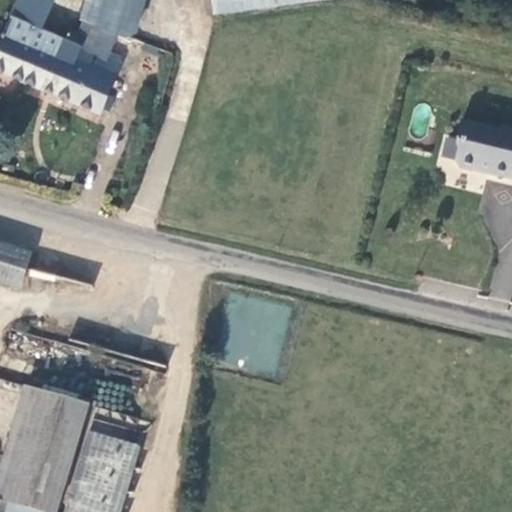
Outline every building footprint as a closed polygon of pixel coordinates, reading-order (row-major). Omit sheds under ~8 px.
[(21,0),(14,16),(40,30),(52,0),(21,0)] [(87,0),(83,20),(129,39),(141,33),(149,0),(87,0)] [(215,0),(217,13),(310,0),(215,0)] [(0,72),(102,114),(123,65),(40,30),(14,16),(6,33),(3,32),(0,39),(0,72)] [(500,128),(464,118),(460,135),(463,139),(459,159),(463,165),(476,169),(483,165),(492,166),(490,171),(511,176),(511,125),(504,124),(500,128)] [(0,280),(22,287),(33,253),(0,243),(0,280)] [(28,385),(0,475),(0,500),(39,511),(59,511),(91,404),(28,385)] [(116,511),(137,444),(91,431),(67,511),(116,511)] [(0,511),(39,511),(0,500),(0,511)]
